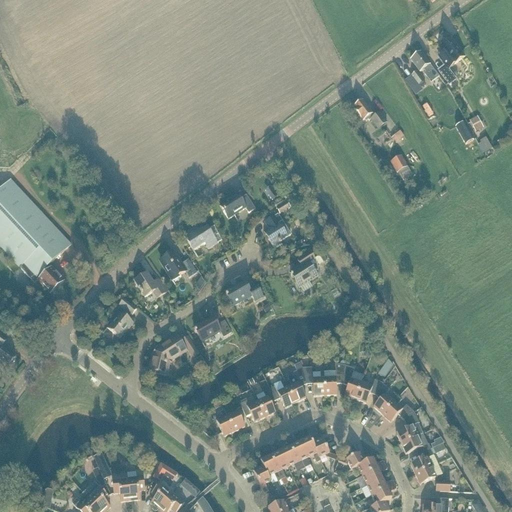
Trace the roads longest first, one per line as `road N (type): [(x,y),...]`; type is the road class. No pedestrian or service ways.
road 1 (tertiary): [(55,339),(189,208),(467,0)]
road 2 (residential): [(408,511),(410,496),(387,448),(319,416),(217,462)]
road 3 (residential): [(126,391),(147,340),(258,257)]
